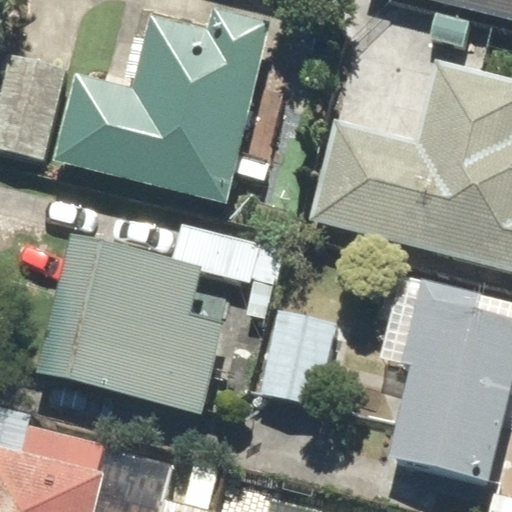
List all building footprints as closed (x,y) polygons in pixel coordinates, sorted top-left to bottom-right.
[(511,0),(428,0),(511,21),(511,0)] [(88,83),(67,168),(239,209),(283,28),(226,14),(221,36),(163,22),(145,96),(88,83)] [(73,72),(20,59),(0,139),(0,148),(51,161),(73,72)] [(344,126),(320,225),(511,271),(511,81),(444,65),(425,146),(344,126)] [(84,242),(51,377),(212,416),(234,328),(204,321),(214,276),(258,287),(268,247),(192,229),(183,266),(84,242)] [(511,440),(511,321),(489,316),(493,299),(436,285),(416,369),(425,371),(402,463),(501,486),(511,440)] [(344,329),(290,316),(270,398),(324,411),(344,329)] [(168,511),(106,511),(116,476),(108,475),(114,451),(39,432),(33,456),(0,448),(0,511),(195,511),(170,506),(168,511)]
